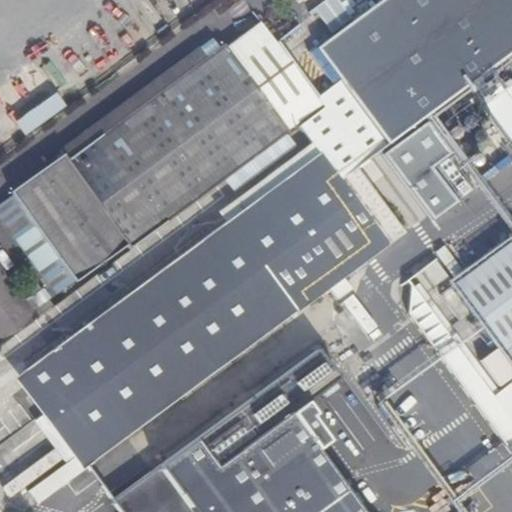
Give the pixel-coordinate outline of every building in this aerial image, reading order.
[(511,53),(511,0),(381,0),(326,41),(314,50),(385,147),(511,54),(511,53)] [(362,0),(319,32),(326,41),(381,0),(362,0)] [(58,151),(63,159),(66,163),(219,50),(211,39),(58,151)] [(129,252),(288,134),(224,46),(219,50),(66,163),(63,159),(14,195),(30,218),(9,233),(40,274),(61,259),(76,280),(124,244),(129,252)] [(51,91),(13,123),(24,136),(62,104),(51,91)] [(92,463),(410,230),(361,165),(341,138),(25,371),(92,463)] [(511,240),(451,285),(503,357),(511,350),(511,240)] [(0,345),(52,308),(33,282),(18,294),(0,270),(0,345)] [(421,272),(407,282),(493,398),(506,389),(421,272)] [(511,423),(493,398),(407,282),(392,293),(511,456),(511,423)] [(511,350),(503,357),(511,368),(511,350)] [(317,352),(106,506),(111,511),(360,511),(320,457),(335,447),(305,408),(339,383),(317,352)] [(80,472),(92,463),(25,371),(12,381),(71,461),(80,472)] [(493,398),(511,423),(511,384),(506,389),(493,398)] [(35,506),(80,472),(71,461),(26,494),(35,506)]
